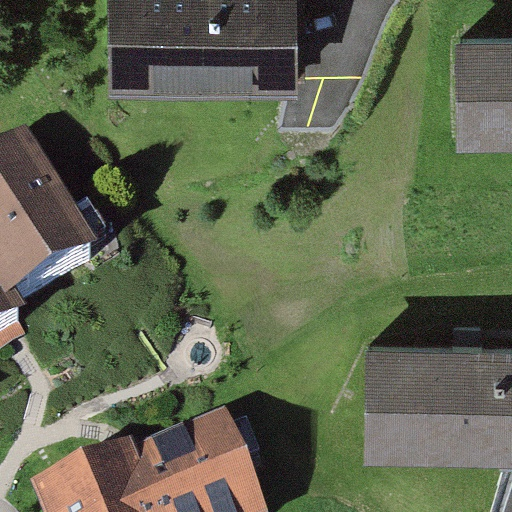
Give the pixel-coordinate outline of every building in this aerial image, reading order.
[(259,0),(84,0),(83,95),(259,97),(259,0)] [(511,41),(436,40),(435,143),(511,144),(511,41)] [(0,362),(7,358),(0,345),(0,327),(77,283),(3,157),(0,158),(0,362)] [(511,343),(336,339),(334,442),(511,447),(511,343)] [(237,511),(199,416),(15,488),(24,511),(237,511)]
